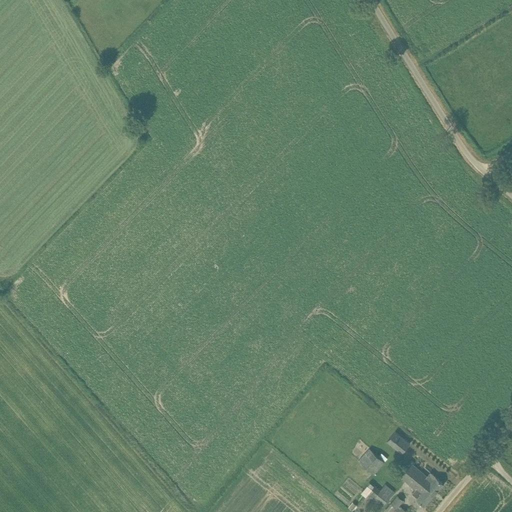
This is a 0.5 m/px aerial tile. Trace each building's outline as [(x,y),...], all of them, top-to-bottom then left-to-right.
[(387,441),(402,453),(410,443),(395,431),(387,441)] [(358,460),(375,475),(388,458),(382,452),(378,456),(370,448),(358,460)] [(413,465),(402,477),(415,489),(412,493),(418,498),(417,499),(425,506),(444,484),(431,472),(426,477),(413,465)] [(382,508),(387,501),(395,492),(385,484),(380,490),(370,482),(361,493),(381,510),(382,508)] [(390,504),(385,511),(386,511),(405,511),(407,511),(400,505),(404,500),(398,495),(390,504)] [(348,508),(353,511),(357,505),(353,502),(348,508)]
